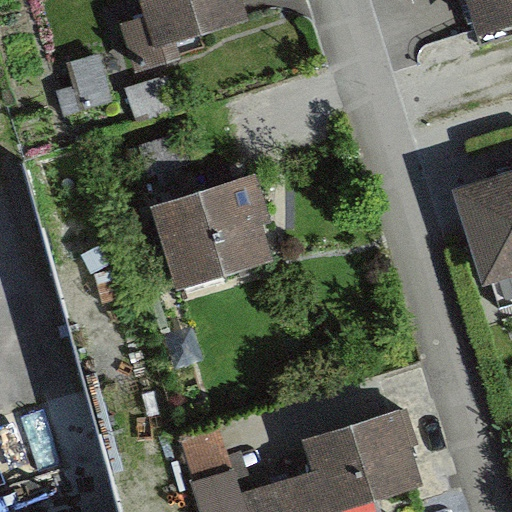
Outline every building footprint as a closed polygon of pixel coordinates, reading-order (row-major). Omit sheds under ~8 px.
[(240,0),(136,0),(144,27),(126,33),(139,79),(186,66),(182,50),(249,31),(240,0)] [(511,0),(464,0),(477,43),(511,33),(511,0)] [(102,59),(69,68),(79,105),(113,95),(102,59)] [(187,127),(140,141),(149,169),(196,155),(187,127)] [(511,154),(454,173),(484,270),(511,261),(511,154)] [(259,158),(155,189),(179,270),(273,242),(264,209),(274,208),(259,158)] [(317,460),(247,483),(257,511),(311,511),(427,474),(401,395),(306,426),(317,460)] [(251,511),(222,422),(181,435),(206,511),(251,511)]
